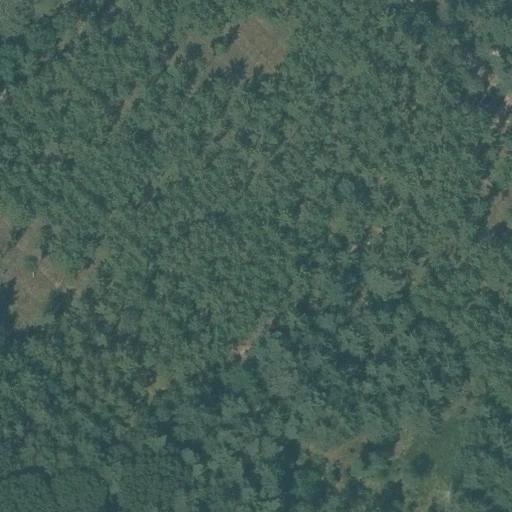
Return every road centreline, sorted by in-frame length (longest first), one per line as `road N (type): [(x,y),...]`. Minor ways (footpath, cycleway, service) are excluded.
road 1 (track): [(511,126),(185,395),(61,511)]
road 2 (track): [(126,453),(282,446),(336,468),(380,501),(378,511)]
road 3 (track): [(405,0),(511,111)]
